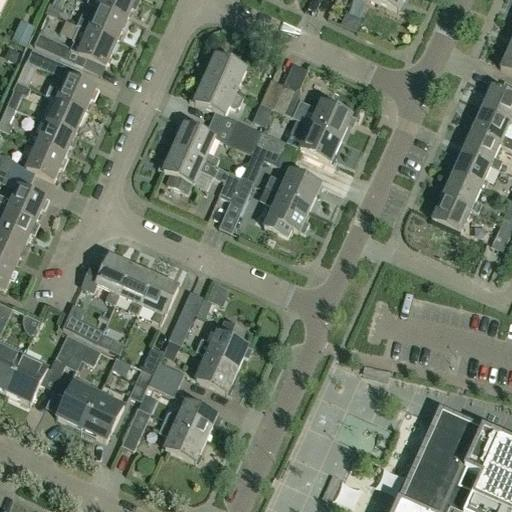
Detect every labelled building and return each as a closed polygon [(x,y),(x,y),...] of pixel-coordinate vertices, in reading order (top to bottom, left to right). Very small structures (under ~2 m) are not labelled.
[(65,0),(55,0),(51,9),(60,13),(65,0)] [(130,0),(103,0),(97,13),(126,25),(136,3),(130,0)] [(367,0),(367,1),(400,16),(404,8),(401,6),(404,0),(367,0)] [(78,30),(77,33),(115,48),(126,25),(97,13),(88,34),(78,30)] [(115,48),(77,33),(71,46),(73,46),(69,55),(68,55),(68,52),(66,50),(39,37),(33,49),(82,71),(86,63),(105,72),(115,48)] [(511,50),(510,50),(499,73),(511,78),(511,50)] [(8,63),(15,67),(20,56),(9,51),(6,58),(8,63)] [(50,103),(84,117),(95,94),(76,85),(80,76),(31,54),(25,66),(52,78),(53,77),(66,83),(61,94),(50,89),(45,99),(50,102),(50,103)] [(286,83),(308,91),(316,66),(295,58),(286,83)] [(210,70),(204,83),(235,98),(235,97),(246,74),(212,59),(208,69),(210,70)] [(235,98),(204,83),(197,97),(195,96),(191,106),(224,121),(229,111),(234,113),(238,111),(243,101),(235,97),(235,98)] [(284,90),(282,90),(270,84),(259,108),(273,115),(284,90)] [(13,95),(6,111),(14,114),(21,98),(26,100),(30,93),(16,86),(12,94),(13,95)] [(291,103),(294,95),(284,90),(273,115),(284,119),(291,103)] [(511,101),(490,92),(480,114),(509,127),(509,128),(511,128),(511,101)] [(84,117),(50,103),(40,125),(46,128),(74,140),(84,117)] [(299,107),(291,103),(284,119),(296,125),(340,145),(346,130),(349,131),(353,122),(320,107),(316,114),(300,106),(299,107)] [(14,114),(6,111),(0,122),(0,134),(8,138),(12,130),(8,128),(14,114)] [(480,114),(470,137),(499,150),(499,149),(503,151),(507,142),(503,141),(509,128),(509,127),(480,114)] [(340,145),(296,125),(291,136),(304,142),(298,154),(332,169),(336,160),(333,159),(340,145)] [(257,149),(262,138),(235,126),(231,137),(257,149)] [(74,140),(46,128),(41,139),(32,136),(27,147),(35,151),(35,152),(63,164),(74,140)] [(173,152),(214,171),(218,162),(208,158),(214,143),(181,128),(177,137),(179,138),(173,152)] [(257,149),(231,137),(226,148),(252,160),(257,149)] [(499,150),(470,137),(461,158),(490,171),(489,171),(497,175),(501,167),(493,163),(499,150)] [(286,149),(262,138),(257,149),(281,159),(286,149)] [(257,149),(252,160),(276,171),(281,159),(257,149)] [(63,164),(35,152),(25,174),(53,186),(63,164)] [(214,171),(173,152),(166,168),(163,167),(160,175),(171,180),(167,190),(187,199),(191,189),(193,190),(199,177),(213,183),(224,188),(218,201),(229,206),(231,207),(242,183),(218,173),(214,171)] [(461,158),(451,180),(480,193),(489,171),(490,171),(461,158)] [(0,172),(8,176),(13,165),(0,159),(0,172)] [(272,196),(309,213),(315,199),(318,200),(322,191),(288,176),(283,187),(277,184),(272,196)] [(480,193),(451,180),(441,202),(477,218),(481,209),(474,206),(480,193)] [(231,207),(229,206),(218,233),(232,239),(253,188),(242,183),(231,207)] [(0,212),(34,228),(45,204),(17,192),(11,205),(0,200),(0,212)] [(309,213),(272,196),(272,197),(264,193),(262,199),(263,203),(261,207),(272,212),(263,232),(287,242),(291,234),(304,239),(305,238),(304,238),(308,228),(303,226),(309,213)] [(477,218),(441,202),(431,224),(460,237),(470,215),(477,218)] [(511,207),(510,206),(500,228),(511,232),(511,207)] [(34,228),(0,212),(0,228),(0,229),(0,239),(24,250),(34,228)] [(511,237),(511,232),(500,228),(490,251),(504,257),(511,237)] [(0,239),(0,266),(14,273),(24,250),(0,239)] [(120,301),(132,272),(108,261),(101,276),(91,271),(81,293),(93,298),(97,291),(108,296),(104,305),(115,310),(119,301),(120,301)] [(0,266),(0,294),(4,296),(14,273),(0,266)] [(154,282),(132,272),(120,301),(131,306),(127,316),(136,320),(141,310),(142,311),(154,282)] [(178,292),(154,282),(142,311),(154,317),(151,325),(160,329),(178,292)] [(190,296),(168,344),(180,350),(203,302),(190,296)] [(202,303),(195,321),(204,325),(211,307),(202,303)] [(1,308),(0,310),(0,339),(1,339),(13,314),(1,308)] [(73,310),(62,332),(73,338),(84,315),(73,310)] [(51,337),(59,323),(44,315),(36,328),(51,337)] [(89,345),(96,349),(101,339),(103,335),(96,332),(89,345)] [(216,338),(205,360),(237,374),(243,360),(245,362),(250,353),(216,338)] [(65,370),(66,371),(79,345),(66,339),(53,365),(65,370)] [(96,349),(108,354),(113,344),(101,339),(96,349)] [(79,345),(66,371),(77,376),(82,365),(93,371),(100,356),(79,345)] [(151,350),(140,374),(152,379),(153,378),(158,367),(163,356),(151,350)] [(0,395),(6,399),(23,363),(0,351),(0,395)] [(237,374),(205,360),(195,385),(229,400),(232,391),(229,390),(237,374)] [(39,390),(41,390),(48,375),(23,363),(6,399),(30,410),(39,390)] [(158,367),(153,378),(178,390),(183,378),(158,367)] [(152,379),(140,374),(129,401),(140,406),(147,391),(152,379)] [(153,378),(152,379),(147,391),(173,402),(178,390),(153,378)] [(82,436),(99,400),(73,387),(56,423),(82,436)] [(99,400),(82,436),(106,447),(123,411),(99,400)] [(164,426),(205,444),(212,430),(215,431),(219,422),(180,405),(175,415),(167,418),(164,426)] [(138,413),(121,450),(133,456),(149,418),(138,413)] [(511,511),(511,446),(441,414),(440,415),(438,414),(437,415),(440,417),(426,448),(423,447),(423,448),(425,449),(412,477),(410,476),(409,477),(412,478),(399,508),(396,506),(396,508),(398,509),(396,511),(511,511)] [(205,444),(164,426),(158,438),(169,442),(163,454),(197,469),(202,460),(199,459),(205,444)] [(344,468),(333,478),(356,502),(367,492),(344,468)]
